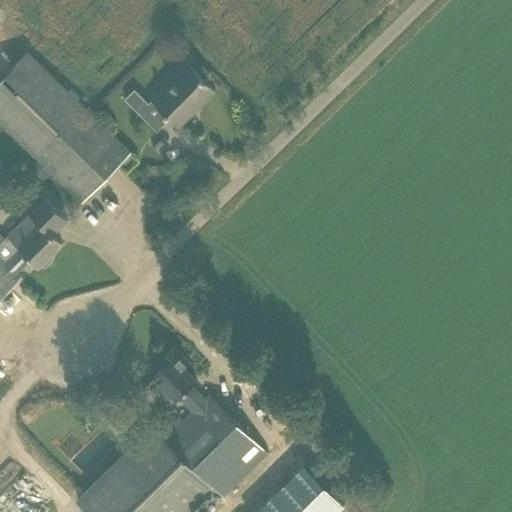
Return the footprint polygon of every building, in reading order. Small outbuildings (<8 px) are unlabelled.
[(0,77),(0,119),(68,186),(82,200),(130,152),(26,50),(0,77)] [(148,96),(178,126),(215,89),(186,60),(148,96)] [(124,97),(141,113),(151,103),(135,87),(124,97)] [(62,242),(53,233),(67,219),(42,193),(26,209),(29,211),(0,239),(0,298),(22,277),(17,272),(31,258),(38,265),(40,263),(43,265),(46,265),(51,260),(51,257),(49,254),(62,242)] [(158,357),(165,364),(154,376),(176,399),(179,396),(193,410),(173,430),(161,418),(77,500),(89,511),(184,511),(212,485),(223,496),(268,452),(210,393),(205,398),(191,384),(196,379),(185,368),(190,363),(172,344),(158,357)] [(306,460),(253,511),(334,511),(345,501),(306,460)]
